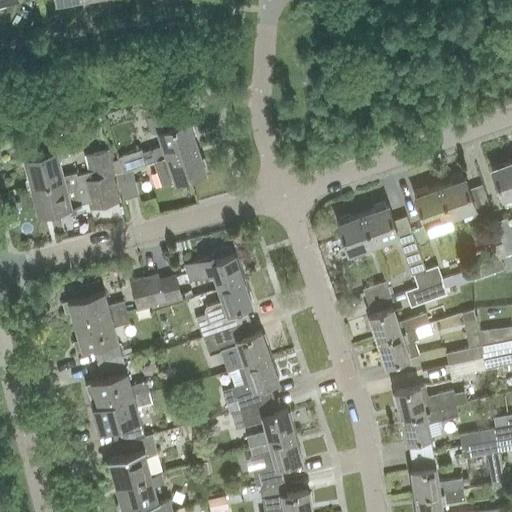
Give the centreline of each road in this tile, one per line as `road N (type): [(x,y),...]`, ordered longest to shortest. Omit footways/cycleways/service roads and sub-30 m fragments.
road 1 (residential): [(375,511),(356,400),(283,194)]
road 2 (residential): [(0,273),(283,194)]
road 3 (residential): [(283,194),(511,113)]
road 4 (residential): [(283,194),(262,116),(270,0)]
road 5 (residential): [(45,511),(0,335)]
